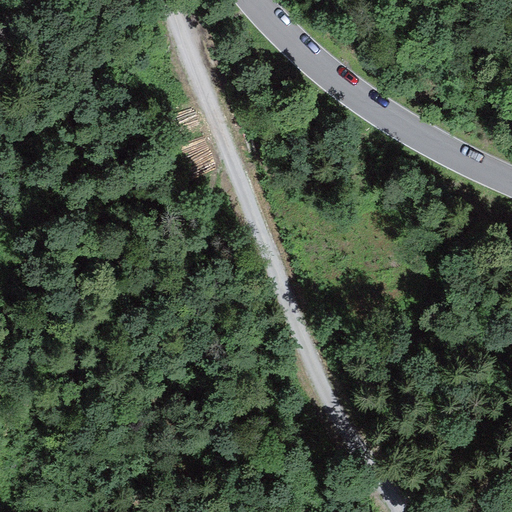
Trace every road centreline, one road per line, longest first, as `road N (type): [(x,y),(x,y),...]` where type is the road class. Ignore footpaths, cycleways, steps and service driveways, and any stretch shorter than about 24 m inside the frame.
road 1 (track): [(402,511),(297,327),(173,0)]
road 2 (tertiary): [(511,180),(458,159),(370,104),(321,68),(258,0)]
